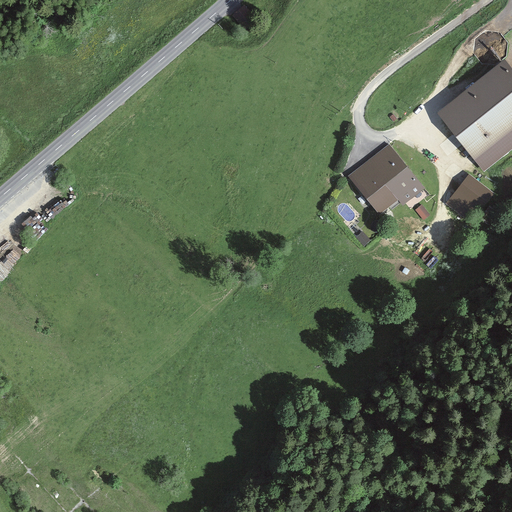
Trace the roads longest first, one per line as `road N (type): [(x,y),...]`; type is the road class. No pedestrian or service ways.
road 1 (track): [(0,453),(77,389),(238,290),(271,238),(326,101),(359,107)]
road 2 (secondary): [(232,0),(0,198)]
road 3 (track): [(252,272),(208,267),(147,208),(23,178)]
